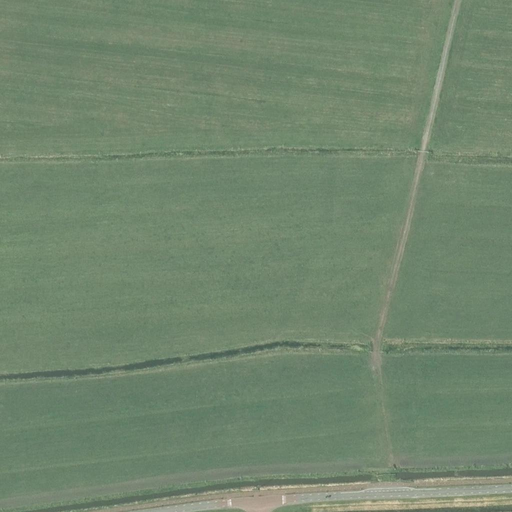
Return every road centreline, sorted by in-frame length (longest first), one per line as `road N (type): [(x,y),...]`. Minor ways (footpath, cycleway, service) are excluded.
road 1 (track): [(384,484),(373,350),(457,0)]
road 2 (unclassified): [(257,502),(511,488)]
